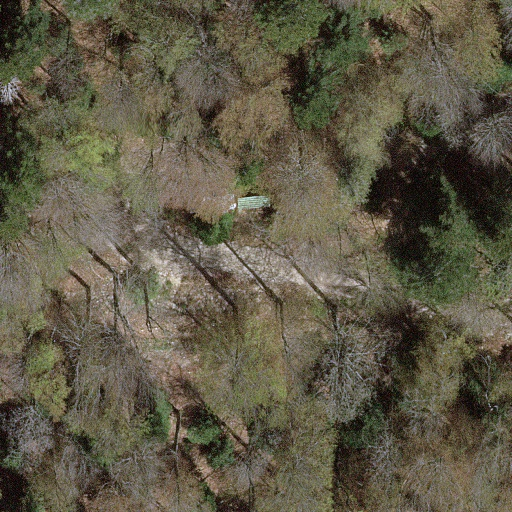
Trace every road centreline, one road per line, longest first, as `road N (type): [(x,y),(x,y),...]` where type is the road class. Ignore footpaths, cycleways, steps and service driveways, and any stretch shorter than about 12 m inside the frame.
road 1 (track): [(511,309),(120,242),(134,188),(154,177),(385,154),(511,109)]
road 2 (track): [(0,334),(511,310)]
road 3 (track): [(120,242),(0,219)]
